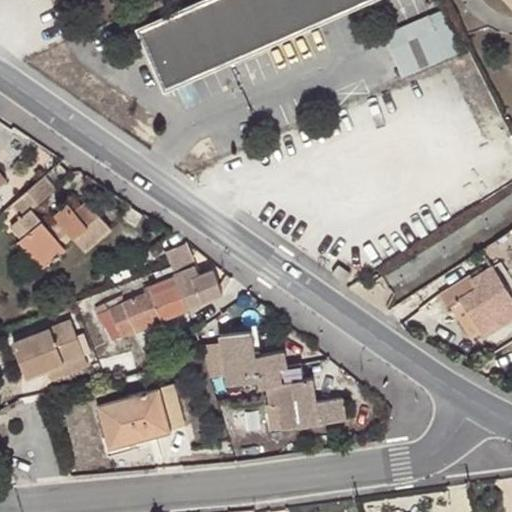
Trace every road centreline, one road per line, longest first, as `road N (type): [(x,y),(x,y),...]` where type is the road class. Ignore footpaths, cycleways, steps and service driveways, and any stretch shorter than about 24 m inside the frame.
road 1 (tertiary): [(0,83),(483,407)]
road 2 (tertiary): [(0,504),(420,462),(463,439),(483,407)]
road 3 (unknown): [(358,327),(511,215)]
